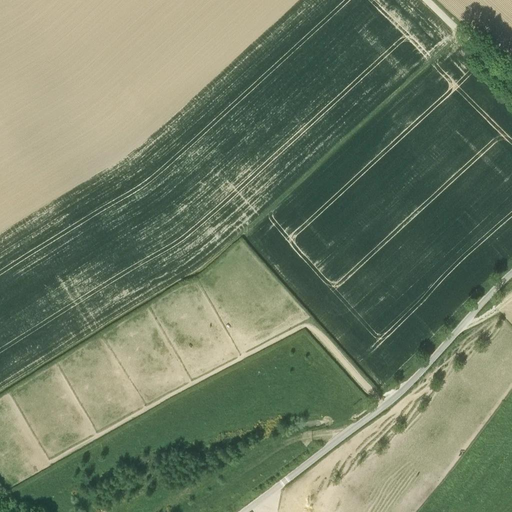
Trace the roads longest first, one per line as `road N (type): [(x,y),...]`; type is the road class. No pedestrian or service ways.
road 1 (track): [(383,406),(306,324),(53,461)]
road 2 (unclassified): [(243,511),(410,383),(511,273)]
